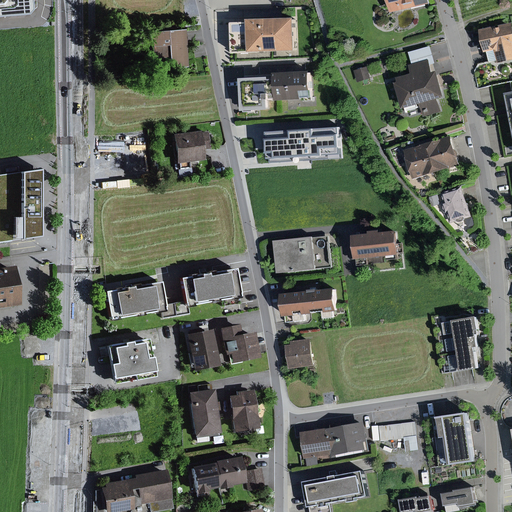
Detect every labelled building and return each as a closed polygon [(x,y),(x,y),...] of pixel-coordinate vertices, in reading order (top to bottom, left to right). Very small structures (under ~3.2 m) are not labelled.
[(0,0),(0,17),(35,14),(34,0),(0,0)] [(417,7),(418,12),(431,9),(429,3),(433,2),(432,0),(391,0),(395,12),(417,7)] [(252,22),(238,23),(239,51),(300,50),(299,17),(252,18),(252,22)] [(511,22),(485,28),(490,53),(500,51),(502,62),(511,60),(511,22)] [(181,30),(155,33),(157,46),(174,44),(176,65),(189,64),(185,29),(181,30)] [(448,95),(440,69),(436,68),(434,61),(440,59),(435,43),(412,49),(416,63),(412,64),(414,70),(401,75),(403,80),(397,81),(405,107),(426,102),(430,115),(447,109),(443,97),(448,95)] [(374,77),(371,66),(360,70),(363,81),(374,77)] [(273,74),(244,76),(246,109),(273,108),(272,96),(281,96),(281,99),(316,97),(314,69),(279,70),(279,77),(274,77),(273,74)] [(338,127),(262,134),(264,159),(274,158),(341,157),(338,127)] [(175,132),(177,145),(176,145),(179,162),(205,158),(203,146),(210,145),(208,128),(175,132)] [(455,135),(432,142),(441,171),(464,164),(455,135)] [(144,139),(113,142),(116,180),(148,177),(144,139)] [(432,142),(409,149),(418,178),(441,171),(432,142)] [(42,167),(0,173),(0,241),(44,235),(42,167)] [(476,215),(466,183),(444,190),(454,222),(476,215)] [(401,229),(358,232),(360,256),(403,252),(401,229)] [(332,235),(278,240),(281,269),(335,264),(332,235)] [(0,307),(21,304),(15,263),(0,264),(0,307)] [(236,266),(182,275),(187,306),(241,297),(236,266)] [(160,280),(107,290),(112,317),(165,307),(160,280)] [(288,313),(327,309),(328,317),(339,316),(338,308),(340,308),(338,288),(286,293),(288,313)] [(481,315),(457,319),(459,332),(480,328),(483,327),(481,315)] [(456,317),(447,318),(451,369),(460,368),(456,317)] [(260,355),(256,331),(243,334),(240,323),(222,327),(227,353),(231,352),(232,360),(260,355)] [(211,326),(188,331),(197,370),(220,365),(211,326)] [(480,328),(459,332),(463,349),(480,346),(483,346),(480,328)] [(150,338),(109,346),(116,380),(157,371),(150,338)] [(315,340),(290,342),(292,367),(317,365),(315,340)] [(480,346),(463,349),(466,370),(484,367),(480,346)] [(215,388),(190,391),(195,434),(220,431),(215,388)] [(255,390),(231,392),(233,431),(257,429),(255,390)] [(443,437),(453,435),(458,465),(481,461),(472,412),(453,416),(439,418),(443,437)] [(379,437),(408,433),(410,447),(420,446),(419,434),(417,420),(378,425),(379,437)] [(368,422),(328,428),(333,454),(369,448),(367,440),(371,440),(368,422)] [(311,466),(322,464),(321,455),(333,454),(328,428),(305,433),(309,457),(310,457),(311,466)] [(241,456),(217,461),(222,487),(247,482),(241,456)] [(217,461),(193,466),(199,492),(222,487),(217,461)] [(263,467),(248,470),(252,488),(267,485),(263,467)] [(172,501),(165,468),(101,481),(107,511),(131,511),(131,509),(172,501)] [(367,471),(310,482),(315,506),(372,495),(367,471)] [(477,486),(449,491),(452,507),(480,502),(477,486)] [(424,494),(402,498),(403,502),(404,502),(405,511),(425,511),(437,510),(434,495),(424,497),(424,494)]
